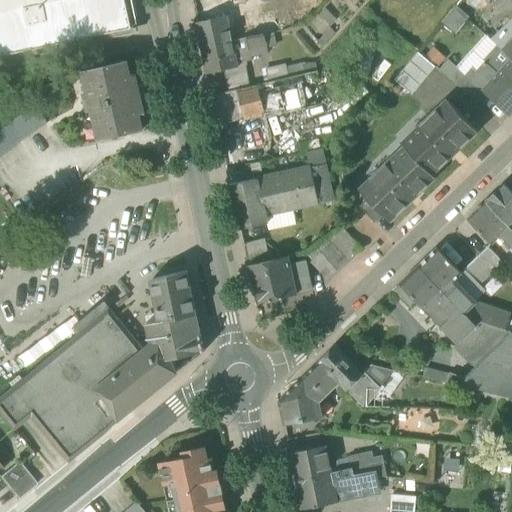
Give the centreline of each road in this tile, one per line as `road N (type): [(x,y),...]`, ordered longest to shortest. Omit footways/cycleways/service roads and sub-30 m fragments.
road 1 (secondary): [(232,353),(159,0)]
road 2 (residential): [(264,371),(286,363),(511,146)]
road 3 (tertiary): [(50,511),(196,392),(217,385)]
